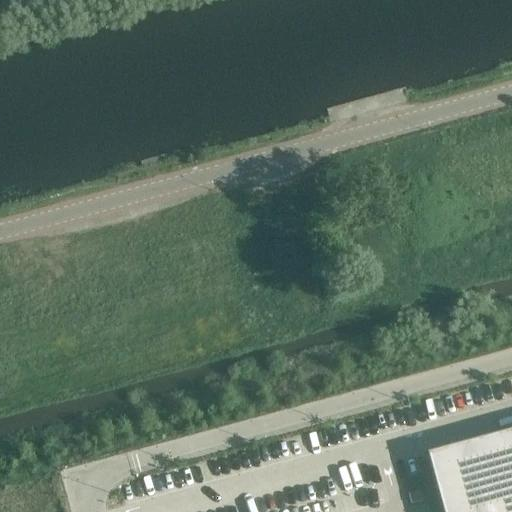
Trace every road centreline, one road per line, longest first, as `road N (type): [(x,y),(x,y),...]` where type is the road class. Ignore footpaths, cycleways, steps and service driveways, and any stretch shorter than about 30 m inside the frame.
road 1 (tertiary): [(0,230),(511,90)]
road 2 (unknown): [(75,511),(84,489),(107,474),(511,370)]
